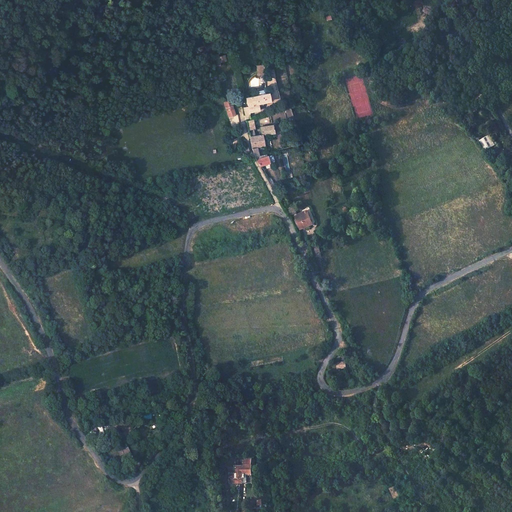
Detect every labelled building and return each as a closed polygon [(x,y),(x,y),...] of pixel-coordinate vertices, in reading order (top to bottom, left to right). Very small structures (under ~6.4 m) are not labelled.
[(214,56),(217,65),(221,64),(220,62),(223,61),(222,56),(218,57),(218,55),(214,56)] [(257,64),(258,75),(266,75),(266,64),(257,64)] [(276,77),(268,78),(269,85),(278,84),(276,77)] [(281,97),(279,90),(272,92),(274,99),(281,97)] [(269,101),(267,93),(266,93),(246,98),(247,106),(243,107),(245,114),(248,114),(248,113),(256,110),(255,104),(269,101)] [(232,107),(228,103),(224,104),(227,117),(235,115),(232,107)] [(274,134),(272,126),(260,129),(262,137),(274,134)] [(264,148),(264,147),(262,137),(255,137),(249,137),(251,147),(254,157),(259,166),(268,163),(265,155),(260,156),(258,150),(264,148)] [(493,145),(488,138),(481,142),(486,149),(493,145)] [(311,225),(306,212),(295,216),(300,230),(311,225)] [(318,245),(311,246),(314,258),(321,257),(318,245)] [(130,456),(125,447),(121,449),(124,453),(126,452),(128,457),(130,456)] [(251,473),(251,459),(244,459),(244,465),(235,465),(235,473),(229,474),(229,483),(247,482),(247,474),(251,473)]
